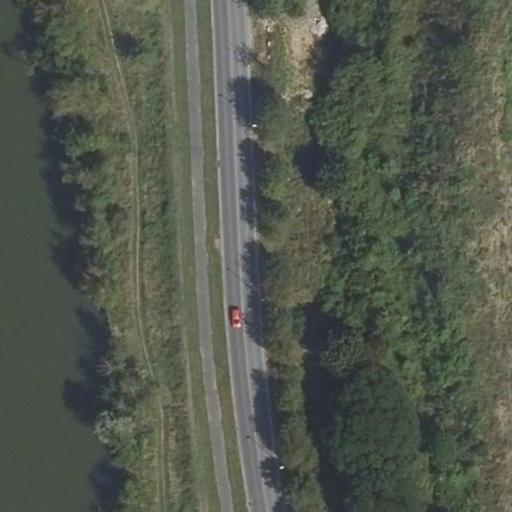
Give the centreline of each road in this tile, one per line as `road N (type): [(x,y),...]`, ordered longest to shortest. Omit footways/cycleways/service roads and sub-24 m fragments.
road 1 (track): [(401,0),(385,96),(389,213),(424,363),(428,511)]
road 2 (secondary): [(267,511),(244,312),(226,0)]
